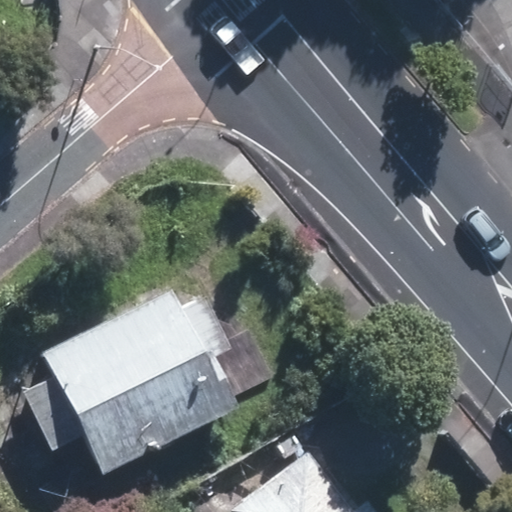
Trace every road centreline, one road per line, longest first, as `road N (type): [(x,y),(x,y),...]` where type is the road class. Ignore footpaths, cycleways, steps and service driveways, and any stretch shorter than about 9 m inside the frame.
road 1 (secondary): [(269,0),(511,290)]
road 2 (residential): [(0,204),(244,0)]
